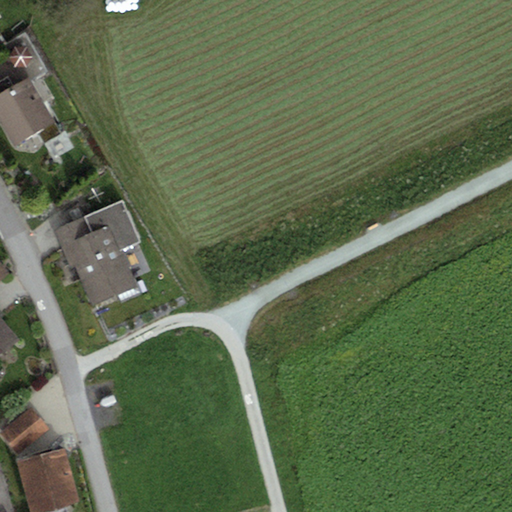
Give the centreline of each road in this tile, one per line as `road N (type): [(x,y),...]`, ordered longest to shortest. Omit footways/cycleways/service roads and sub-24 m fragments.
road 1 (track): [(71,375),(183,321),(227,332),(280,511)]
road 2 (residential): [(111,511),(51,304),(0,197)]
road 3 (track): [(227,332),(511,187)]
